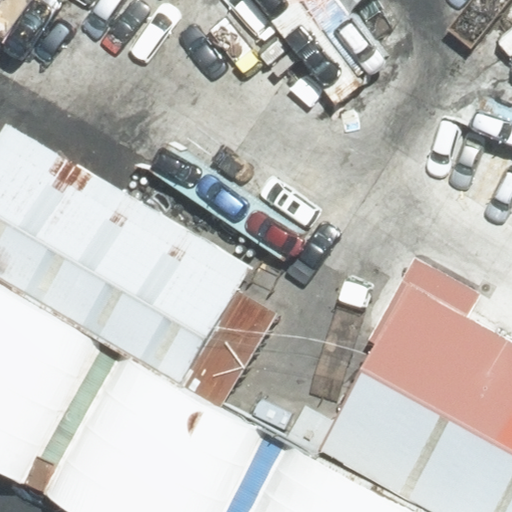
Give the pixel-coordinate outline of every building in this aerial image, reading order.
[(286,280),(48,137),(0,215),(0,263),(217,394),(286,280)] [(511,511),(511,338),(417,277),(324,429),(462,511),(511,511)] [(67,409),(78,382),(0,349),(0,465),(36,481),(67,409)] [(67,409),(36,481),(92,504),(110,511),(250,511),(260,490),(67,409)] [(0,511),(89,511),(92,504),(36,481),(0,465),(0,511)]
